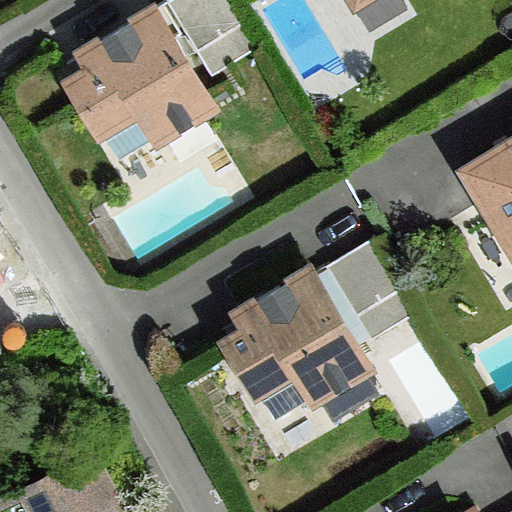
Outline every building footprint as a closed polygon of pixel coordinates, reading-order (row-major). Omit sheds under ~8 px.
[(81,50),(60,62),(92,117),(95,115),(116,151),(206,100),(150,0),(135,0),(72,36),(81,50)] [(257,44),(230,0),(176,0),(217,68),(257,44)] [(511,119),(459,151),(511,237),(511,119)] [(418,309),(374,235),(327,263),(372,337),(418,309)] [(239,313),(221,324),(272,409),(364,354),(305,255),(230,299),(239,313)] [(510,299),(511,298),(511,259),(497,266),(510,299)] [(172,511),(167,501),(146,511),(138,511),(102,444),(0,499),(0,504),(4,511),(172,511)]
